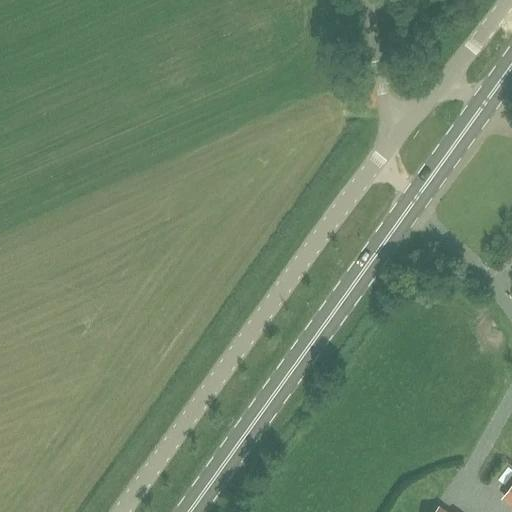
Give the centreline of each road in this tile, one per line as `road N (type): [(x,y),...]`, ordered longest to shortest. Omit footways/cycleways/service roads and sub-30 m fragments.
road 1 (unclassified): [(123,511),(375,165)]
road 2 (primary): [(192,511),(417,197)]
road 3 (unclassified): [(399,132),(507,0)]
road 4 (primary): [(417,197),(511,71)]
road 5 (unclassified): [(399,132),(368,0)]
